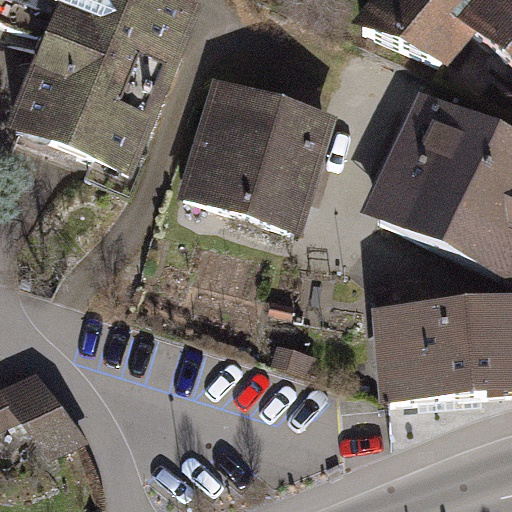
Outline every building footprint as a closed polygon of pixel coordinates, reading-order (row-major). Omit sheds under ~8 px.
[(0,0),(0,34),(48,54),(15,140),(137,188),(194,23),(136,0),(0,0)] [(511,78),(511,0),(390,0),(356,44),(447,89),(477,51),(511,78)] [(304,255),(338,130),(217,97),(183,222),(304,255)] [(511,147),(429,109),(376,221),(511,285),(511,147)] [(368,299),(373,374),(473,367),(469,321),(415,325),(413,296),(368,299)] [(511,318),(469,321),(473,367),(373,374),(376,419),(511,409),(511,318)] [(52,477),(88,457),(43,379),(0,403),(0,447),(27,432),(52,477)]
